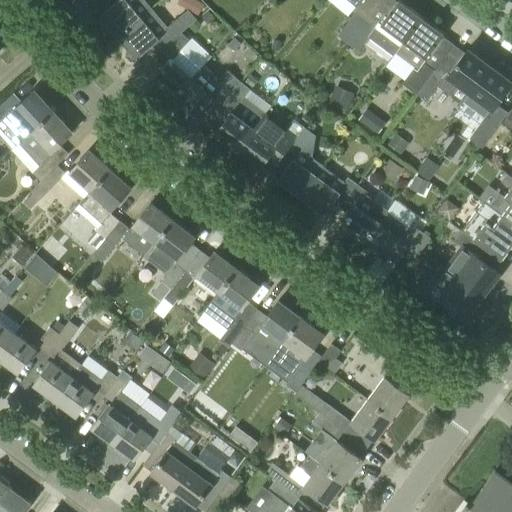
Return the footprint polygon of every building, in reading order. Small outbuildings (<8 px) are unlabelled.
[(105,0),(110,7),(102,14),(100,15),(118,37),(142,17),(127,0),(105,0)] [(338,36),(348,43),(381,0),(380,0),(350,0),(357,5),(353,10),(355,12),(338,36)] [(358,51),(369,37),(393,55),(396,52),(422,16),(399,0),(392,10),(381,0),(348,43),(358,51)] [(137,59),(147,50),(155,59),(181,32),(196,19),(188,9),(168,27),(152,9),(142,17),(118,37),(137,59)] [(402,83),(417,94),(448,52),(437,44),(445,33),(422,16),(396,52),(415,66),(402,83)] [(189,41),(181,32),(155,59),(164,67),(155,77),(175,96),(192,78),(172,60),(189,41)] [(427,101),(439,86),(450,94),(459,82),(471,92),(490,67),(467,50),(459,60),(448,52),(417,94),(427,101)] [(205,105),(215,113),(241,82),(227,71),(219,79),(204,65),(192,78),(175,96),(196,115),(205,105)] [(511,82),(490,67),(471,92),(464,102),(485,118),(470,138),(483,147),(509,113),(497,104),(511,84),(511,82)] [(250,89),(241,82),(215,113),(225,121),(217,132),(239,149),(264,115),(266,114),(244,97),(250,89)] [(14,93),(2,104),(0,105),(0,121),(13,110),(32,131),(54,111),(35,91),(22,102),(14,93)] [(73,132),(54,111),(32,131),(52,153),(33,172),(41,181),(58,165),(69,154),(59,144),(73,132)] [(286,131),(264,115),(239,149),(261,166),(262,165),(271,172),(296,138),(304,127),(294,120),(286,131)] [(306,146),(296,138),(271,172),(280,178),(279,179),(302,196),(324,166),(302,150),(306,146)] [(70,172),(91,191),(110,169),(89,150),(70,172)] [(66,173),(58,165),(41,181),(31,191),(40,200),(50,189),(66,173)] [(349,177),(345,182),(324,166),(302,196),(324,213),(332,202),(341,208),(359,185),(349,177)] [(110,169),(91,191),(79,204),(102,224),(96,230),(105,238),(120,220),(110,212),(131,188),(110,169)] [(511,188),(504,197),(500,194),(491,206),(511,221),(511,177),(507,174),(502,181),(511,188)] [(350,214),(342,225),(365,242),(387,212),(387,211),(367,195),(369,192),(359,185),(341,208),(350,214)] [(395,198),(389,210),(412,223),(419,211),(395,198)] [(511,221),(491,206),(484,201),(462,230),(495,255),(502,260),(511,245),(511,221)] [(130,229),(129,228),(120,220),(105,238),(92,253),(101,261),(124,234),(148,252),(173,220),(151,202),(130,229)] [(408,228),(387,212),(365,242),(387,259),(388,257),(397,264),(404,255),(421,231),(411,224),(408,228)] [(173,220),(148,252),(145,256),(167,273),(162,281),(171,288),(195,258),(185,250),(196,237),(173,220)] [(449,269),(483,295),(500,272),(489,264),(495,255),(462,230),(454,241),(464,248),(449,269)] [(421,231),(404,255),(414,262),(431,239),(421,231)] [(195,258),(171,288),(164,298),(173,305),(197,275),(219,292),(237,268),(214,251),(204,265),(195,258)] [(40,253),(30,264),(48,281),(59,270),(40,253)] [(229,347),(232,343),(257,308),(248,301),(259,286),(237,268),(219,292),(243,310),(220,341),(229,347)] [(432,292),(466,317),(483,295),(449,269),(432,292)] [(0,313),(12,298),(3,291),(0,294),(0,313)] [(278,300),(267,316),(257,308),(232,343),(241,350),(254,333),(276,350),(283,341),(301,317),(278,300)] [(324,334),(301,317),(283,341),(306,358),(324,334)] [(0,352),(15,333),(0,321),(0,352)] [(46,352),(55,359),(78,328),(69,321),(59,334),(46,352)] [(46,352),(59,334),(50,327),(36,345),(46,352)] [(0,359),(18,373),(21,369),(36,348),(15,333),(0,352),(0,359)] [(332,343),(316,364),(326,371),(341,350),(332,343)] [(34,385),(55,400),(73,376),(52,360),(34,385)] [(302,363),(290,380),(287,384),(285,383),(272,401),(283,410),(294,394),(297,391),(301,384),(312,370),(302,363)] [(95,388),(104,395),(118,377),(108,370),(101,379),(82,364),(73,376),(55,400),(76,416),(94,392),(93,391),(95,388)] [(385,376),(368,399),(393,417),(409,394),(385,376)] [(127,384),(118,377),(104,395),(114,402),(127,384)] [(393,417),(368,399),(351,422),(376,440),(393,417)] [(92,428),(113,444),(131,419),(110,403),(92,428)] [(172,405),(158,423),(168,430),(181,412),(172,405)] [(134,459),(143,447),(153,435),(131,419),(113,444),(134,459)] [(143,465),(174,488),(197,458),(197,457),(175,441),(178,438),(168,431),(143,465)] [(338,440),(321,463),(345,481),(362,458),(338,440)] [(311,476),(304,486),(273,463),(266,472),(276,479),(306,502),(313,492),(328,504),(345,481),(321,463),(309,455),(300,467),(311,476)] [(174,488),(205,511),(231,477),(221,470),(218,474),(197,458),(174,488)] [(460,511),(511,511),(511,482),(495,470),(470,503),(468,502),(460,511)] [(231,477),(205,511),(206,511),(220,511),(224,508),(241,485),(231,477)] [(0,501),(11,486),(0,478),(0,501)] [(319,511),(306,502),(276,479),(268,490),(276,495),(263,511),(319,511)] [(24,511),(32,502),(11,486),(0,501),(0,511),(24,511)]
